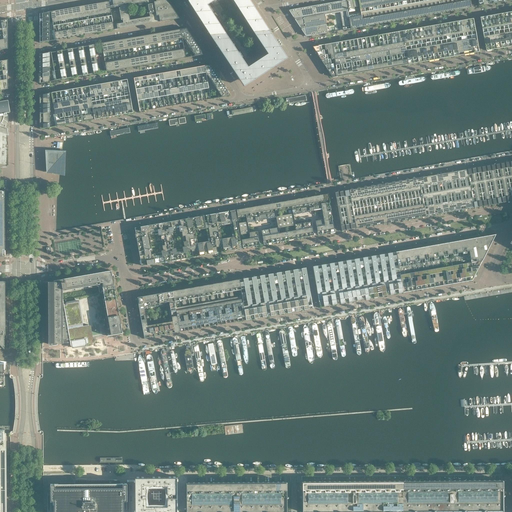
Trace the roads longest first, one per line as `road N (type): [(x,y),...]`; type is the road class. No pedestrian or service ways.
road 1 (trunk): [(511,93),(146,154),(50,156),(0,142)]
road 2 (trunk): [(0,157),(59,167),(157,164),(511,104)]
road 3 (unclassified): [(81,475),(507,471)]
road 4 (residential): [(120,256),(115,225),(331,188)]
road 5 (residential): [(316,313),(135,345),(126,283)]
road 6 (tertiary): [(34,511),(32,268)]
road 7 (tertiary): [(18,268),(19,511)]
road 8 (residential): [(307,261),(510,226)]
road 9 (residential): [(478,12),(288,47)]
road 10 (residential): [(331,188),(511,156)]
road 11 (residential): [(489,283),(316,313)]
road 12 (residential): [(312,86),(484,56)]
road 13 (residential): [(511,209),(339,238)]
road 14 (residential): [(191,23),(30,51)]
road 15 (tertiary): [(32,268),(31,135)]
road 16 (tertiary): [(17,138),(18,268)]
